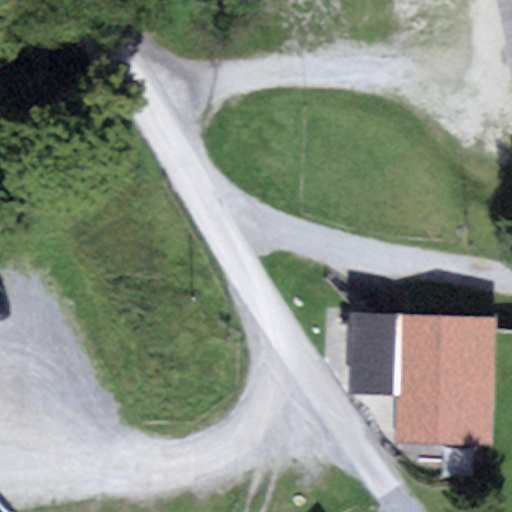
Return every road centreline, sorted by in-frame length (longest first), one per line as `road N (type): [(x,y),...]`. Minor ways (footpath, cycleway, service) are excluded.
road 1 (track): [(407,511),(273,344),(188,199),(112,112)]
road 2 (track): [(511,284),(284,237),(188,199)]
road 3 (unclassified): [(0,14),(112,112)]
road 4 (track): [(256,511),(299,377)]
